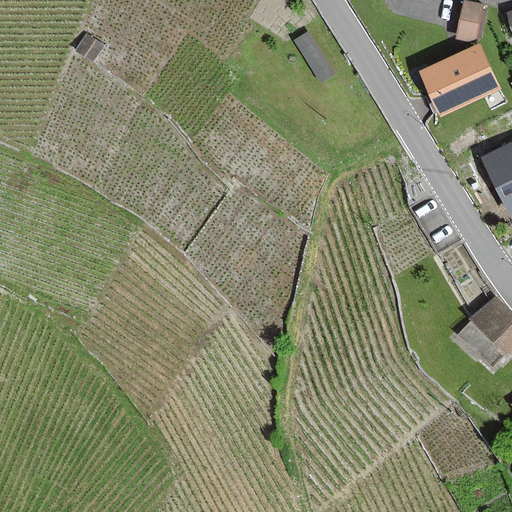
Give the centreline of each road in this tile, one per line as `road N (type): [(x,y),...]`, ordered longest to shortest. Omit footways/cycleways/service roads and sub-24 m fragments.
road 1 (residential): [(511,288),(330,0)]
road 2 (track): [(328,184),(300,289),(284,396),(309,511)]
